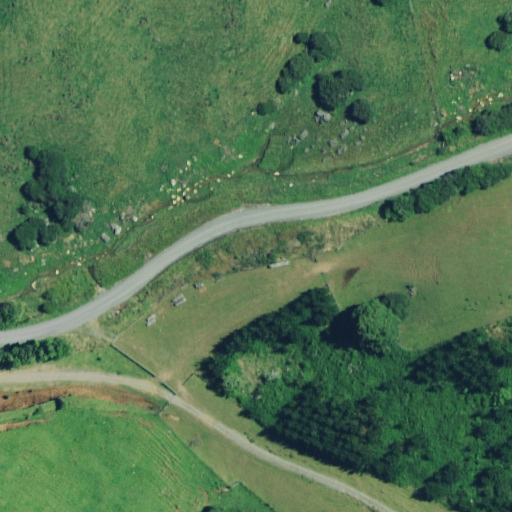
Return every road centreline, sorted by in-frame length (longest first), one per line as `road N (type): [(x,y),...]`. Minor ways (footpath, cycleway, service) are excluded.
road 1 (unclassified): [(0,341),(71,322),(111,300),(192,216),(338,180),(511,113)]
road 2 (track): [(389,511),(250,447),(148,386),(104,377),(0,377)]
